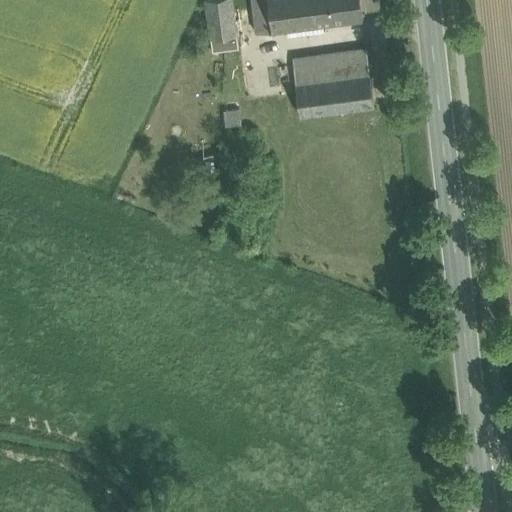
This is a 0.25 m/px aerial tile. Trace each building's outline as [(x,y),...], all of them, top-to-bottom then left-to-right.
[(232,0),(205,0),(210,37),(237,34),(232,0)] [(329,0),(252,0),(256,31),(332,21),(329,0)] [(360,0),(329,0),(332,21),(362,17),(360,0)] [(237,34),(210,37),(212,49),(239,46),(237,34)] [(366,48),(293,58),(296,78),(369,69),(366,48)] [(369,69),(296,78),(300,114),(374,104),(369,69)] [(239,107),(223,109),(225,124),(241,121),(239,107)]
